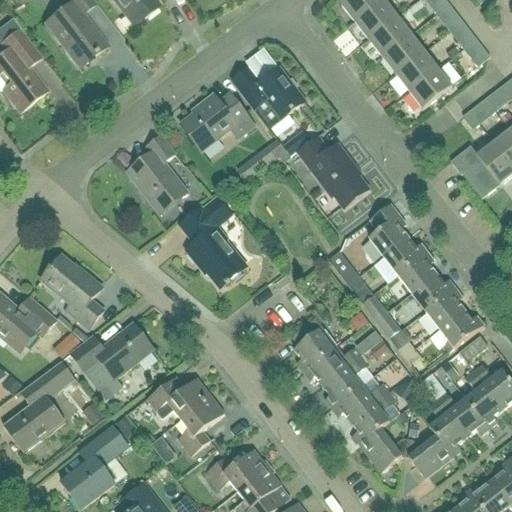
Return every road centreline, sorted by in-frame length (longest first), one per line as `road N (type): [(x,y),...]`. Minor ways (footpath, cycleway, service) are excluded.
road 1 (residential): [(43,197),(280,7)]
road 2 (residential): [(215,343),(43,197)]
road 3 (residential): [(346,511),(215,343)]
road 4 (residential): [(511,316),(392,160)]
road 5 (residential): [(392,160),(280,7)]
road 6 (residential): [(392,160),(509,70),(495,49)]
